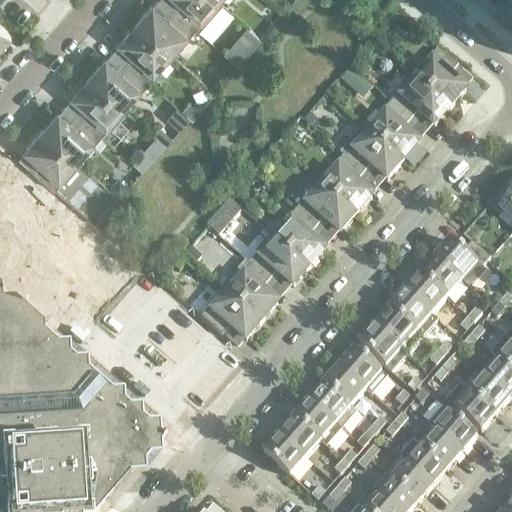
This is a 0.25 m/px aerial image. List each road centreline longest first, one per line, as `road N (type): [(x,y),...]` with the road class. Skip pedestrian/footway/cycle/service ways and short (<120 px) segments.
road 1 (residential): [(213,445),(511,112)]
road 2 (unclassified): [(0,255),(213,445)]
road 3 (residential): [(511,85),(416,0)]
